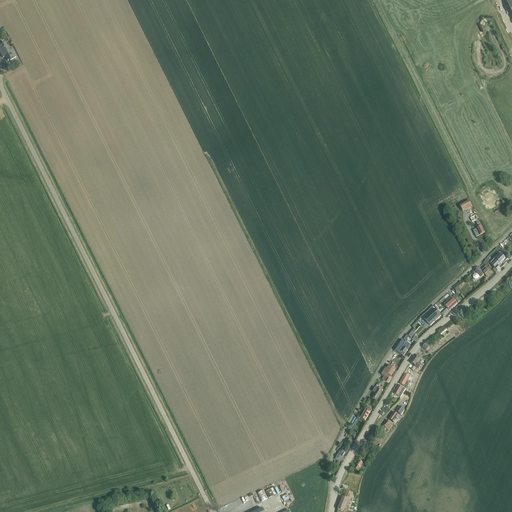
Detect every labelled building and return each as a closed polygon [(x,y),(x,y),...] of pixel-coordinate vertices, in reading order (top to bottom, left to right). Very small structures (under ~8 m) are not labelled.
[(6,58),(8,62),(16,58),(12,50),(9,51),(5,44),(1,46),(2,46),(0,46),(0,52),(3,58),(6,57),(7,58),(6,58)] [(460,206),(463,212),(472,208),(469,201),(460,206)] [(479,228),(473,231),(477,238),(485,234),(480,223),(478,224),(478,223),(477,223),(479,228)] [(494,262),(491,265),(495,268),(494,269),(492,270),(496,273),(500,269),(498,266),(500,264),(505,259),(500,254),(493,261),(494,262)] [(490,255),(484,262),(487,265),(494,259),(490,255)] [(487,277),(492,272),(486,266),(481,271),(478,268),(475,272),(481,278),(484,275),(487,277)] [(444,305),(449,311),(457,304),(453,299),(451,301),(450,300),(444,305)] [(435,309),(424,319),(430,326),(441,316),(435,309)] [(403,341),(395,351),(403,357),(411,347),(403,341)] [(415,357),(410,363),(415,366),(418,369),(420,370),(423,367),(421,365),(417,363),(421,358),(418,356),(416,358),(415,357)] [(384,377),(390,380),(392,378),(390,377),(395,369),(389,366),(387,369),(385,368),(381,375),(384,377)] [(405,375),(399,384),(404,387),(404,386),(406,388),(409,383),(406,382),(409,377),(409,376),(405,374),(405,375)] [(399,386),(394,394),(398,396),(398,397),(400,398),(405,389),(403,388),(399,386)] [(373,397),(372,399),(376,402),(377,400),(382,391),(383,390),(379,388),(378,389),(375,387),(373,392),(375,393),(373,397)] [(361,418),(365,421),(372,409),(368,407),(361,418)] [(400,407),(396,412),(401,416),(405,410),(400,407)] [(394,412),(389,419),(394,423),(399,416),(394,412)] [(391,424),(391,423),(387,421),(382,428),(384,431),(386,429),(389,430),(392,426),(390,424),(391,424)] [(346,453),(353,441),(349,439),(347,442),(344,440),(339,449),(342,450),(341,453),(340,452),(337,457),(336,456),(335,459),(341,463),(344,458),(342,457),(344,452),(346,453)] [(363,465),(365,463),(360,460),(353,468),(359,472),(360,470),(358,468),(362,464),(363,465)] [(257,494),(261,502),(268,499),(264,491),(257,494)] [(337,510),(342,511),(343,509),(346,510),(353,494),(346,492),(344,498),(342,498),(337,510)]
